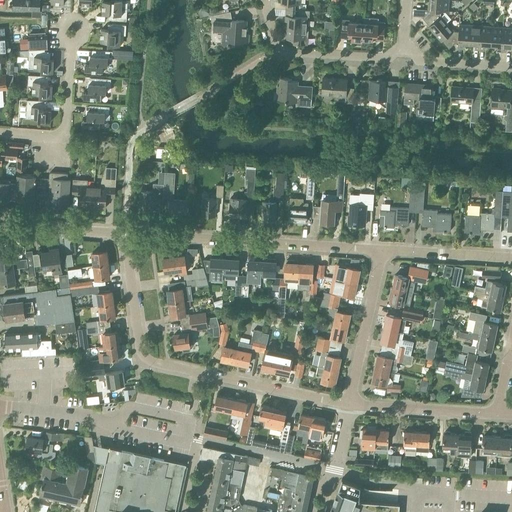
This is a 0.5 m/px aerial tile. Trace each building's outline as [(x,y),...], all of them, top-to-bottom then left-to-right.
[(13,0),(13,10),(32,11),(32,17),(41,18),(42,11),(39,11),(40,0),(13,0)] [(127,22),(128,12),(128,4),(123,3),(123,1),(115,0),(115,3),(103,2),(103,15),(113,15),(112,21),(127,22)] [(287,3),(286,9),(310,11),(310,10),(302,10),(303,4),(300,4),(300,0),(281,0),(281,3),(287,3)] [(441,11),(448,11),(448,0),(429,0),(429,9),(441,10),(441,11)] [(288,20),(288,26),(306,27),(307,17),(310,17),(310,11),(286,9),(285,20),(288,20)] [(424,17),(423,18),(429,26),(428,27),(435,34),(447,23),(441,16),(441,11),(441,10),(429,9),(429,10),(424,9),(423,16),(424,17)] [(208,14),(209,16),(211,16),(212,21),(214,21),(214,32),(224,33),(224,45),(235,45),(236,42),(248,42),(249,35),(246,34),(247,21),(231,20),(229,12),(224,13),(223,11),(208,14)] [(364,17),(364,23),(362,41),(373,42),(373,40),(377,40),(377,38),(384,39),(385,22),(379,22),(379,18),(364,17)] [(352,38),(352,40),(362,41),(364,23),(349,22),(350,20),(342,19),(341,36),(348,36),(348,38),(352,38)] [(449,48),(455,43),(458,43),(459,31),(454,31),(447,23),(435,34),(441,42),(442,41),(449,48)] [(463,48),(463,43),(469,44),(471,25),(459,24),(459,31),(458,43),(458,48),(463,48)] [(126,36),(127,26),(112,25),(112,31),(102,30),(101,43),(113,44),(113,46),(120,47),(121,36),(126,36)] [(475,44),(475,49),(480,49),(482,26),(471,25),(469,44),(475,44)] [(292,38),(292,44),(308,45),(309,28),(309,27),(306,27),(288,26),(287,37),(292,38)] [(485,50),(485,45),(491,45),(492,26),(482,26),(480,49),(485,50)] [(497,46),(497,51),(502,51),(503,27),(492,26),(491,45),(497,46)] [(506,51),(507,46),(511,46),(511,27),(503,27),(502,51),(506,51)] [(45,49),(45,50),(48,49),(47,35),(29,36),(29,39),(23,39),(21,42),(21,45),(24,48),(29,47),(29,50),(29,51),(29,50),(45,49)] [(0,51),(11,51),(11,48),(9,48),(8,42),(0,43),(0,40),(0,51)] [(29,50),(29,51),(29,61),(34,61),(34,69),(46,70),(46,72),(53,73),(54,60),(49,60),(47,57),(47,51),(45,51),(45,50),(45,49),(29,50)] [(112,60),(113,52),(93,51),(92,57),(91,57),(90,65),(86,64),(85,72),(103,73),(104,65),(108,66),(108,60),(112,60)] [(52,98),(53,85),(47,85),(45,82),(46,76),(29,75),(28,86),(33,86),(32,94),(44,95),(44,97),(52,98)] [(311,106),(313,87),(298,86),(298,81),(288,80),(288,78),(281,77),(280,85),(278,85),(277,93),(280,93),(279,101),(296,102),(296,105),(311,106)] [(347,79),(323,77),(322,95),(346,97),(345,103),(353,103),(354,88),(346,88),(347,79)] [(111,88),(111,80),(91,78),(91,84),(89,84),(88,92),(84,92),(83,100),(101,101),(102,93),(106,93),(107,87),(111,88)] [(386,112),(397,112),(399,83),(370,81),(369,99),(382,100),(387,104),(386,112)] [(417,105),(416,115),(425,115),(425,120),(434,120),(435,110),(441,110),(441,97),(433,97),(434,86),(427,85),(406,83),(404,104),(414,105),(415,99),(419,99),(419,105),(417,105)] [(472,103),(471,122),(480,122),(481,99),(473,98),(474,88),(452,86),(451,102),(472,103)] [(511,91),(511,90),(492,89),(491,107),(507,108),(507,114),(505,114),(504,115),(504,117),(504,118),(505,119),(506,120),(506,131),(506,129),(511,129),(511,100),(511,101),(511,91)] [(27,100),(26,119),(43,120),(43,122),(50,123),(51,110),(46,110),(44,107),(44,101),(27,100)] [(109,115),(109,107),(89,106),(89,112),(87,112),(87,120),(82,120),(82,127),(100,128),(100,121),(105,121),(105,115),(109,115)] [(407,112),(397,111),(397,125),(406,126),(407,112)] [(173,147),(153,145),(152,158),(172,159),(173,147)] [(6,151),(0,150),(0,165),(1,166),(2,160),(8,160),(8,158),(16,159),(17,149),(6,148),(6,151)] [(25,152),(25,158),(18,158),(17,170),(25,170),(26,158),(27,159),(28,152),(25,152)] [(15,174),(16,168),(15,167),(8,166),(7,167),(6,174),(8,175),(14,175),(15,174)] [(95,187),(93,206),(106,207),(107,193),(115,194),(117,167),(107,167),(102,182),(101,188),(95,187)] [(247,191),(254,192),(255,170),(247,169),(246,179),(248,179),(247,191)] [(0,181),(0,206),(11,207),(12,207),(13,206),(13,205),(13,200),(34,201),(34,199),(46,199),(45,209),(45,210),(46,210),(46,211),(63,212),(63,209),(69,209),(71,178),(68,178),(68,174),(51,173),(50,173),(50,174),(49,174),(49,177),(49,179),(36,178),(36,176),(17,175),(17,180),(0,179),(0,182),(0,181)] [(175,173),(165,173),(164,184),(174,185),(175,173)] [(276,188),(277,188),(276,203),(277,203),(276,209),(283,210),(286,173),(277,173),(276,188)] [(308,178),(306,199),(314,199),(315,179),(308,178)] [(93,206),(95,187),(88,187),(89,180),(74,179),(73,191),(82,192),(81,206),(93,206)] [(140,191),(139,209),(152,210),(153,208),(163,209),(164,197),(164,184),(153,184),(153,192),(140,191)] [(188,201),(174,200),(174,185),(164,184),(164,197),(171,198),(170,214),(187,215),(188,201)] [(381,209),(379,227),(384,227),(384,229),(386,229),(386,227),(394,228),(395,224),(408,225),(409,212),(416,212),(418,187),(411,187),(409,209),(391,207),(391,209),(381,209)] [(423,209),(425,188),(418,187),(416,212),(423,213),(422,226),(436,227),(436,230),(444,231),(444,233),(446,233),(446,231),(451,231),(452,214),(437,213),(438,210),(423,209)] [(313,217),(320,218),(320,223),(335,224),(335,211),(337,211),(337,208),(343,209),(344,192),(345,189),(338,189),(337,201),(322,200),(321,206),(313,205),(313,217)] [(501,218),(503,191),(496,191),(495,209),(492,209),(492,214),(480,213),(480,215),(466,214),(465,232),(470,232),(469,234),(471,234),(472,232),(480,233),(480,230),(494,230),(495,217),(501,218)] [(503,191),(501,218),(508,218),(507,231),(511,231),(511,214),(509,215),(510,192),(503,191)] [(348,225),(365,226),(367,209),(373,209),(373,197),(361,196),(360,205),(351,204),(350,216),(349,216),(348,225)] [(203,198),(202,215),(216,216),(217,199),(203,198)] [(247,205),(247,199),(231,198),(231,204),(230,204),(229,218),(247,219),(247,205)] [(291,198),(289,221),(306,222),(308,203),(303,203),(303,199),(291,198)] [(276,220),(276,209),(277,203),(276,203),(263,202),(262,219),(276,220)] [(42,253),(45,270),(53,269),(54,274),(62,273),(59,249),(50,250),(50,252),(42,253)] [(94,266),(108,264),(106,251),(93,253),(94,266)] [(12,255),(0,256),(0,270),(14,269),(12,255)] [(185,255),(163,259),(166,272),(179,270),(180,273),(188,272),(185,255)] [(211,260),(203,260),(206,271),(211,272),(210,279),(224,280),(224,279),(225,259),(212,258),(211,260)] [(248,276),(249,276),(249,282),(261,282),(261,275),(262,261),(257,261),(257,258),(250,258),(249,261),(248,274),(248,276)] [(243,276),(238,276),(239,260),(225,259),(224,279),(236,279),(235,295),(241,296),(243,276)] [(262,261),(261,275),(275,276),(276,262),(275,262),(275,259),(268,259),(268,262),(262,261)] [(287,263),(286,263),(285,279),(280,278),(279,291),(279,298),(285,298),(286,282),(298,283),(299,264),(294,263),(295,260),(287,260),(287,263)] [(108,264),(94,266),(96,279),(110,277),(108,264)] [(309,299),(314,299),(315,293),(316,293),(317,281),(312,280),(313,265),(299,264),(298,283),(310,284),(309,299)] [(336,266),(333,278),(343,280),(357,283),(360,270),(342,266),(336,266)] [(20,268),(14,269),(0,270),(0,271),(2,285),(16,283),(15,275),(21,274),(20,268)] [(81,268),(68,270),(69,278),(82,276),(81,268)] [(193,274),(184,275),(185,281),(196,279),(206,278),(203,268),(192,269),(193,274)] [(408,278),(396,275),(393,288),(412,292),(413,293),(415,281),(426,283),(428,272),(411,268),(408,278)] [(501,270),(487,269),(486,277),(500,278),(501,270)] [(59,276),(61,287),(69,286),(68,274),(59,276)] [(357,283),(343,280),(341,294),(355,297),(357,283)] [(88,281),(69,283),(70,286),(70,289),(82,288),(88,287),(88,281)] [(487,281),(485,288),(475,286),(474,291),(485,294),(490,295),(504,298),(507,285),(493,282),(487,281)] [(57,334),(76,331),(75,321),(73,309),(71,295),(70,289),(70,286),(4,295),(7,321),(37,316),(38,324),(56,323),(57,334)] [(88,287),(82,288),(70,289),(71,295),(94,292),(93,286),(88,287)] [(168,290),(169,296),(167,297),(168,301),(169,302),(170,303),(183,301),(182,293),(190,293),(189,287),(168,290)] [(393,288),(393,289),(391,289),(390,294),(391,294),(390,301),(404,305),(405,306),(404,312),(417,314),(423,316),(424,310),(410,307),(413,293),(412,292),(393,288)] [(109,289),(99,290),(99,293),(98,293),(100,306),(114,304),(112,291),(109,291),(109,289)] [(485,294),(474,291),(473,297),(483,299),(481,307),(501,311),(504,298),(490,295),(485,294)] [(324,292),(322,299),(326,299),(326,300),(339,303),(340,296),(324,292)] [(215,307),(222,308),(223,299),(213,302),(215,307)] [(334,317),(335,318),(334,324),(348,327),(350,314),(337,311),(339,303),(326,300),(326,299),(322,299),(321,305),(329,307),(329,308),(329,310),(329,312),(330,313),(331,315),(332,316),(334,317)] [(171,315),(171,316),(185,314),(184,307),(190,306),(190,300),(183,301),(170,303),(170,308),(168,309),(169,314),(171,315)] [(101,319),(110,318),(115,317),(114,304),(100,306),(101,319)] [(469,318),(476,319),(476,320),(484,322),(485,322),(487,315),(471,311),(469,318)] [(423,316),(417,314),(404,312),(403,318),(421,322),(423,316)] [(401,318),(386,315),(383,329),(403,333),(405,320),(400,319),(401,318)] [(191,330),(208,328),(208,326),(212,325),(211,318),(207,318),(190,320),(191,330)] [(495,338),(498,325),(485,322),(484,322),(476,320),(473,333),(495,338)] [(331,337),(345,340),(348,327),(334,324),(331,337)] [(86,328),(77,330),(78,339),(87,337),(86,328)] [(262,332),(263,331),(254,329),(252,338),(254,339),(254,341),(252,350),(258,352),(262,332)] [(383,329),(381,341),(395,345),(397,346),(395,352),(409,355),(411,355),(414,343),(401,340),(403,333),(383,329)] [(470,342),(471,338),(480,340),(479,347),(493,350),(494,343),(495,343),(496,338),(495,338),(473,333),(469,332),(469,333),(459,330),(458,337),(466,339),(465,341),(470,342)] [(112,332),(103,333),(105,346),(119,344),(119,343),(121,342),(120,338),(118,337),(117,331),(112,332)] [(221,331),(219,343),(225,344),(228,332),(221,331)] [(174,334),(175,340),(173,340),(174,346),(176,346),(176,347),(182,346),(183,351),(190,350),(189,346),(194,346),(192,332),(174,334)] [(269,334),(262,332),(258,352),(264,353),(264,355),(265,355),(262,369),(275,372),(280,352),(266,348),(269,334)] [(51,340),(37,340),(36,333),(23,334),(23,333),(6,334),(7,348),(24,348),(24,354),(24,355),(35,355),(37,355),(52,354),(56,354),(56,347),(52,348),(51,344),(51,340)] [(317,344),(329,346),(331,340),(318,337),(317,344)] [(252,352),(252,350),(254,341),(254,339),(252,338),(251,344),(239,342),(238,349),(235,363),(248,365),(251,352),(252,352)] [(107,359),(121,357),(120,356),(123,354),(122,350),(120,349),(119,344),(105,346),(99,346),(101,359),(107,359)] [(316,350),(322,351),(328,353),(329,346),(317,344),(316,350)] [(462,351),(468,352),(475,353),(476,347),(464,345),(462,351)] [(224,346),(221,360),(235,363),(238,349),(224,346)] [(288,374),(288,373),(289,369),(296,370),(298,364),(298,363),(298,361),(301,348),(295,347),(293,355),(280,352),(275,372),(288,374)] [(428,349),(426,357),(434,359),(436,350),(428,349)] [(327,355),(328,353),(322,351),(318,367),(338,371),(341,358),(327,355)] [(394,358),(403,360),(403,363),(411,365),(414,356),(411,355),(409,355),(395,352),(394,358)] [(446,361),(445,368),(456,370),(487,377),(489,364),(476,362),(478,354),(475,353),(468,352),(466,365),(446,361)] [(392,358),(378,355),(375,368),(394,372),(396,371),(397,370),(397,368),(397,367),(396,366),(396,362),(392,362),(391,360),(392,358)] [(302,377),(304,365),(298,364),(296,370),(295,376),(302,377)] [(82,369),(83,376),(99,374),(105,374),(105,373),(104,366),(82,369)] [(436,366),(435,372),(449,375),(450,377),(452,378),(456,379),(458,379),(459,378),(471,380),(469,389),(463,388),(462,396),(476,397),(478,389),(485,390),(488,377),(487,377),(456,370),(445,368),(436,366)] [(338,371),(318,367),(316,376),(322,377),(321,381),(335,384),(338,371)] [(375,368),(372,381),(387,385),(387,391),(400,392),(400,385),(391,385),(394,372),(375,368)] [(105,374),(99,374),(100,380),(108,379),(108,386),(124,384),(124,378),(125,378),(124,372),(123,372),(123,371),(105,373),(105,374)] [(214,408),(232,412),(235,399),(216,395),(214,408)] [(247,402),(245,402),(246,401),(239,399),(238,400),(235,399),(232,412),(231,417),(240,419),(237,433),(246,435),(251,414),(253,403),(247,402)] [(262,405),(259,418),(266,420),(265,425),(270,426),(271,426),(272,421),(271,421),(274,408),(262,405)] [(271,421),(272,421),(271,426),(270,426),(270,428),(282,430),(280,440),(287,442),(288,434),(290,425),(284,423),(285,418),(286,416),(285,416),(287,411),(274,408),(271,421)] [(300,414),(296,434),(303,436),(302,442),(307,443),(313,416),(300,414)] [(321,416),(314,415),(308,440),(320,442),(324,425),(326,425),(327,421),(325,420),(325,419),(320,418),(321,416)] [(252,444),(256,428),(250,426),(246,443),(252,444)] [(374,449),(376,429),(374,429),(374,427),(367,426),(367,428),(364,428),(364,431),(362,431),(361,437),(363,437),(363,448),(374,449)] [(226,439),(228,431),(217,429),(215,436),(226,439)] [(388,443),(389,430),(376,429),(375,443),(375,449),(388,449),(388,443)] [(405,431),(404,445),(406,445),(406,451),(416,451),(418,432),(405,431)] [(47,432),(46,439),(64,441),(64,434),(47,432)] [(429,452),(430,433),(418,432),(416,451),(429,452)] [(457,456),(457,455),(457,453),(457,448),(458,435),(451,434),(450,433),(446,432),(444,434),(443,447),(451,447),(451,455),(457,456)] [(288,434),(287,442),(285,451),(291,453),(291,452),(292,453),(292,450),(291,450),(295,436),(288,434)] [(463,455),(463,453),(471,454),(471,448),(472,436),(458,435),(457,448),(457,453),(457,455),(463,455)] [(511,435),(506,435),(504,437),(498,437),(497,450),(497,456),(511,457),(511,451),(511,440),(511,435)] [(497,450),(498,437),(484,436),(483,455),(497,456),(497,450)] [(28,437),(28,438),(26,439),(25,440),(25,441),(26,442),(27,443),(26,450),(37,452),(37,458),(53,460),(54,453),(48,452),(49,445),(43,444),(43,439),(28,437)] [(94,448),(92,438),(87,437),(84,437),(87,450),(94,448)] [(248,456),(202,446),(200,458),(214,461),(215,455),(246,462),(248,456)] [(176,511),(187,464),(109,447),(94,511),(176,511)] [(90,463),(96,463),(94,448),(87,450),(87,453),(88,453),(90,463)] [(321,453),(306,449),(304,456),(319,460),(321,453)] [(246,463),(246,462),(215,455),(214,461),(218,462),(214,479),(228,482),(241,485),(244,472),(246,463)] [(246,462),(246,463),(258,466),(259,465),(259,464),(260,459),(248,456),(246,462)] [(436,470),(436,458),(429,458),(428,470),(436,470)] [(71,463),(69,472),(55,469),(56,469),(44,466),(41,479),(44,479),(40,494),(81,503),(84,486),(88,467),(71,463)] [(308,500),(313,477),(285,471),(272,468),(271,474),(284,477),(282,486),(296,489),(294,497),(308,500)] [(209,503),(222,506),(226,507),(237,501),(239,495),(241,485),(228,482),(214,479),(209,503)] [(330,511),(399,511),(400,504),(360,501),(361,486),(342,479),(330,511)] [(294,497),(280,494),(279,502),(278,504),(277,509),(279,511),(305,511),(308,500),(294,497)] [(222,506),(209,503),(207,511),(231,511),(239,506),(237,501),(226,507),(222,506)]
